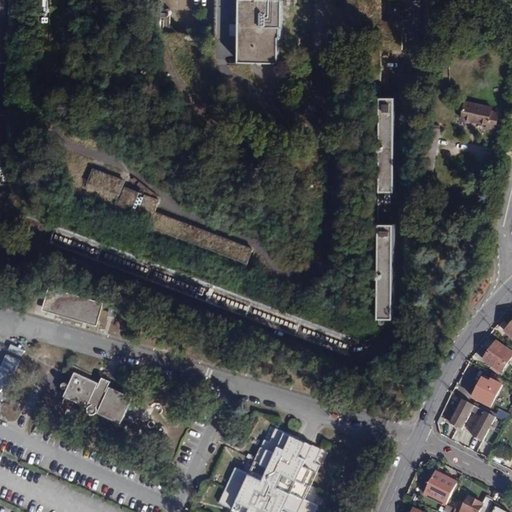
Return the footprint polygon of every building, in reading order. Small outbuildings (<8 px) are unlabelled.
[(59,29),(60,0),(37,0),(37,28),(59,29)] [(120,0),(120,39),(182,40),(182,33),(179,33),(169,24),(169,8),(166,5),(163,5),(160,8),(160,0),(214,0),(213,33),(227,34),(228,0),(239,0),(238,62),(278,63),(279,37),(282,37),(283,5),(293,5),(292,0),(120,0)] [(341,0),(341,6),(353,6),(352,39),(359,39),(359,72),(377,72),(377,50),(399,50),(399,21),(378,20),(378,0),(341,0)] [(10,12),(0,11),(0,167),(8,167),(10,12)] [(146,106),(170,87),(164,79),(139,97),(146,106)] [(395,97),(380,97),(379,192),(394,192),(395,97)] [(491,108),(466,102),(462,119),(488,125),(487,129),(495,130),(498,113),(491,112),(491,108)] [(200,123),(191,116),(172,141),(181,147),(200,123)] [(439,129),(427,128),(418,191),(429,193),(439,129)] [(317,145),(307,140),(305,145),(315,150),(317,145)] [(239,150),(228,146),(217,175),(228,179),(239,150)] [(24,196),(24,154),(13,154),(13,180),(0,180),(0,231),(14,237),(17,234),(19,228),(16,224),(21,210),(42,217),(47,204),(24,196)] [(284,168),(273,164),(262,193),(272,197),(284,168)] [(119,195),(125,181),(93,169),(87,183),(119,195)] [(132,211),(139,193),(125,188),(118,205),(132,211)] [(245,267),(252,249),(155,212),(159,200),(145,195),(138,213),(150,218),(146,229),(245,267)] [(393,225),(379,224),(378,318),(392,318),(393,225)] [(350,339),(54,227),(48,243),(344,355),(350,339)] [(476,237),(467,234),(464,249),(473,251),(476,237)] [(96,324),(101,304),(50,289),(44,309),(96,324)] [(501,372),(511,356),(511,353),(497,342),(484,360),(501,372)] [(11,345),(9,350),(21,355),(24,350),(11,345)] [(121,422),(133,397),(110,386),(109,390),(107,390),(111,381),(103,377),(99,386),(97,385),(98,383),(76,372),(65,396),(90,407),(89,411),(92,414),(95,414),(98,412),(121,422)] [(490,383),(488,382),(483,379),(474,398),(491,406),(501,386),(491,380),(490,383)] [(493,416),(462,401),(450,425),(462,431),(471,412),(481,417),(471,436),(483,441),(495,417),(493,416)] [(496,411),(493,416),(495,417),(506,423),(509,417),(496,411)] [(320,449),(275,429),(270,442),(264,440),(248,474),(235,468),(220,502),(232,508),(230,511),(314,511),(317,505),(304,499),(319,465),(315,462),(320,449)] [(447,505),(457,483),(436,473),(425,494),(447,505)] [(350,511),(356,495),(333,488),(326,511),(350,511)] [(486,511),(492,502),(486,499),(481,507),(467,500),(463,506),(459,504),(455,511),(486,511)] [(492,502),(486,511),(504,511),(496,508),(498,505),(492,502)]
